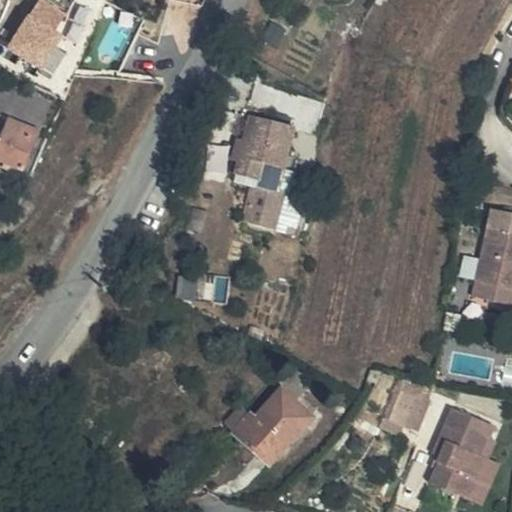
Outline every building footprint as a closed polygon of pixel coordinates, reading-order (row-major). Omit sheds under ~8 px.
[(48,0),(40,0),(10,46),(43,68),(65,34),(57,28),(67,12),(48,0)] [(275,20),(266,37),(280,44),(289,28),(275,20)] [(0,114),(39,134),(58,97),(0,75),(0,114)] [(297,126),(251,116),(236,176),(258,181),(261,166),(286,171),(297,126)] [(0,160),(20,170),(35,135),(5,121),(0,132),(0,160)] [(35,135),(20,170),(31,175),(46,140),(35,135)] [(281,191),(286,171),(261,166),(258,181),(236,176),(235,182),(254,188),(280,194),(281,191)] [(280,194),(254,188),(244,227),(275,234),(286,192),(281,191),(280,194)] [(511,210),(495,206),(491,222),(511,227),(511,210)] [(511,227),(491,222),(478,273),(492,277),(488,293),(507,299),(511,283),(511,282),(511,227)] [(228,302),(232,277),(184,270),(180,295),(228,302)] [(492,277),(478,273),(474,290),(488,293),(492,277)] [(435,354),(420,351),(416,367),(433,370),(435,354)] [(407,382),(393,413),(407,419),(418,423),(431,393),(407,382)] [(319,415),(286,387),(256,422),(250,417),(237,432),(275,465),(319,415)] [(458,406),(445,435),(452,438),(444,455),(435,481),(476,499),(493,457),(485,454),(494,433),(498,423),(458,406)] [(407,419),(393,413),(386,409),(380,422),(402,431),(407,419)] [(501,436),(494,433),(485,454),(493,457),(501,436)] [(452,438),(445,435),(439,452),(444,455),(452,438)] [(493,457),(476,499),(483,502),(500,461),(493,457)]
